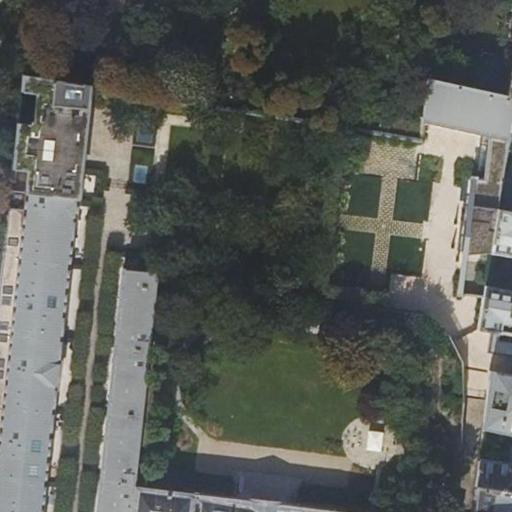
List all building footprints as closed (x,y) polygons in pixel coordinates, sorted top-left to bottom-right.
[(0,511),(43,511),(86,119),(90,85),(24,73),(21,92),(37,95),(34,125),(18,123),(12,171),(29,173),(25,212),(8,210),(0,281),(0,511)] [(423,124),(508,143),(511,116),(511,98),(429,81),(424,117),(423,124)] [(393,112),(390,136),(421,141),(423,124),(424,117),(393,112)] [(511,213),(498,211),(491,254),(511,257),(511,213)] [(134,511),(136,488),(156,298),(159,274),(126,270),(101,511),(134,511)] [(170,276),(159,274),(156,298),(167,299),(170,276)] [(511,292),(486,287),(479,329),(491,331),(499,333),(501,325),(511,326),(511,292)] [(511,334),(499,333),(491,331),(487,352),(511,355),(511,334)] [(483,428),(511,434),(511,375),(490,372),(483,428)] [(511,455),(480,453),(476,487),(511,492),(511,455)] [(511,511),(511,492),(476,487),(472,511),(511,511)] [(332,511),(136,488),(134,511),(332,511)]
